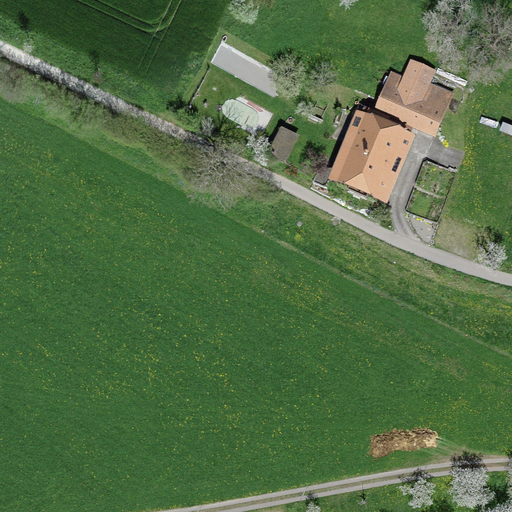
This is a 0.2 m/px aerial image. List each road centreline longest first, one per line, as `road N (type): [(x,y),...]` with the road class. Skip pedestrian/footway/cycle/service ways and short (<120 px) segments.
road 1 (track): [(117,511),(416,465),(511,463)]
road 2 (residential): [(207,147),(432,254),(511,280)]
road 3 (track): [(0,44),(207,147)]
